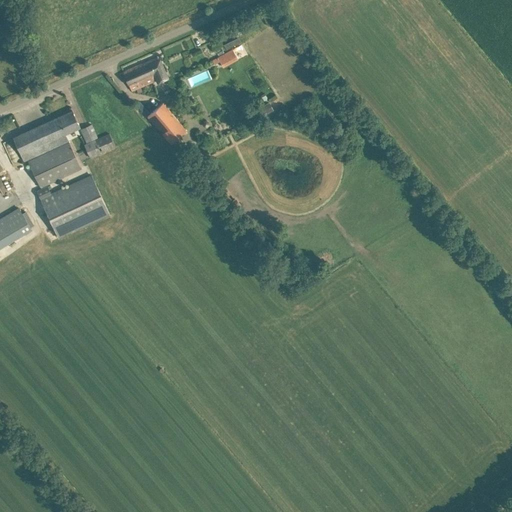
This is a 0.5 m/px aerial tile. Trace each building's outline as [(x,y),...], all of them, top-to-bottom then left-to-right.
[(0,24),(0,36),(12,34),(9,23),(0,24)] [(240,37),(224,43),(227,49),(242,43),(240,37)] [(214,63),(220,60),(222,65),(237,57),(233,49),(212,59),(214,63)] [(157,81),(168,77),(159,56),(158,56),(157,55),(157,56),(157,57),(123,72),(131,90),(156,79),(157,81)] [(163,102),(150,113),(140,101),(136,104),(146,117),(148,115),(178,151),(186,145),(178,136),(186,129),(163,102)] [(64,133),(80,126),(72,110),(13,137),(24,160),(67,140),(64,133)] [(81,129),(86,142),(97,137),(92,124),(81,129)] [(85,144),(90,156),(115,146),(109,133),(85,144)] [(4,142),(15,167),(22,164),(11,138),(4,142)] [(28,161),(39,185),(79,167),(68,142),(28,161)] [(37,190),(59,238),(110,214),(92,174),(51,193),(47,185),(37,190)] [(219,195),(231,210),(240,203),(235,197),(232,200),(225,191),(219,195)] [(8,214),(21,235),(32,229),(19,207),(8,214)]
